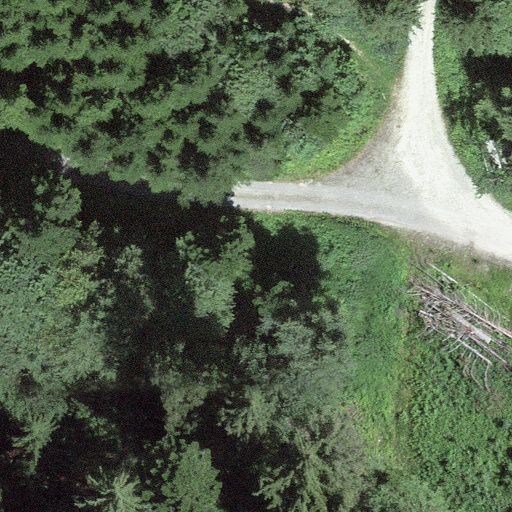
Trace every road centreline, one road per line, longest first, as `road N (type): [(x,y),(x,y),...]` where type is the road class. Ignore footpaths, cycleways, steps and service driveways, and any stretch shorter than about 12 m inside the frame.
road 1 (track): [(406,194),(251,204),(100,188),(0,155)]
road 2 (track): [(406,194),(389,433),(424,511)]
road 3 (track): [(412,126),(423,0)]
road 4 (track): [(511,254),(406,194)]
